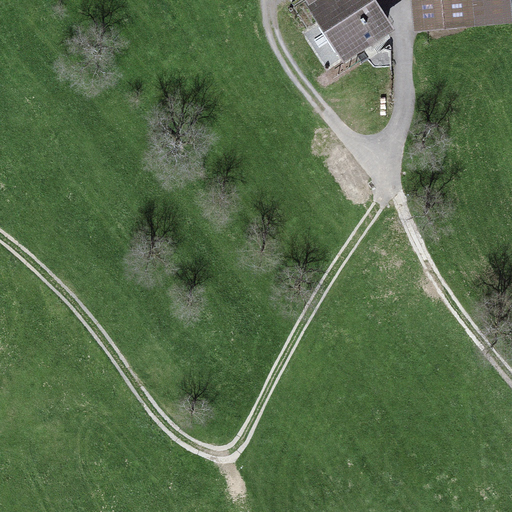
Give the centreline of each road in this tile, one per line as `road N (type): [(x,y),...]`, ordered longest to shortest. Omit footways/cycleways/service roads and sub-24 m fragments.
road 1 (track): [(0,243),(37,264),(165,425),(203,452),(241,445),(390,184)]
road 2 (track): [(270,0),(272,27),(317,106),(359,140),(396,132),(405,71),(397,0)]
road 3 (track): [(511,372),(462,315),(390,184),(396,132)]
